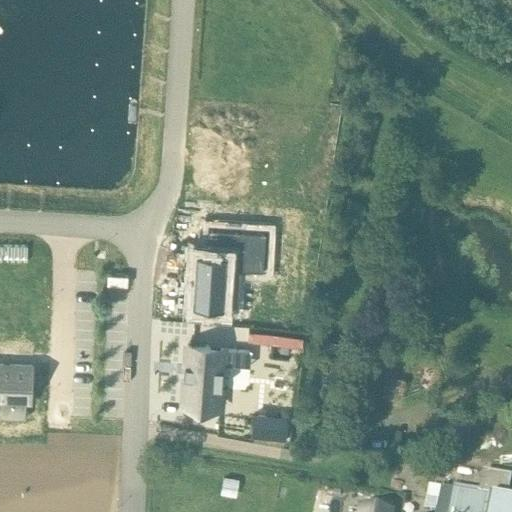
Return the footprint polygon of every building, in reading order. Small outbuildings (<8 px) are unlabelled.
[(197,252),(193,304),(228,306),(233,307),(236,269),(263,270),(266,232),(209,228),(209,232),(207,252),(203,252),(197,252)] [(0,339),(12,340),(13,318),(25,319),(26,302),(29,303),(29,283),(26,283),(27,267),(0,265),(0,339)] [(372,356),(379,333),(370,331),(364,353),(372,356)] [(178,350),(176,407),(213,408),(215,351),(178,350)] [(37,365),(0,365),(0,401),(8,402),(8,413),(31,413),(31,402),(36,402),(37,365)] [(382,397),(401,400),(405,377),(386,374),(382,397)] [(253,440),(288,445),(291,430),(256,424),(253,440)] [(435,511),(511,511),(511,502),(508,502),(511,478),(511,477),(483,472),(479,491),(453,486),(452,491),(441,489),(435,511)] [(224,477),(221,495),(236,498),(240,479),(224,477)]
